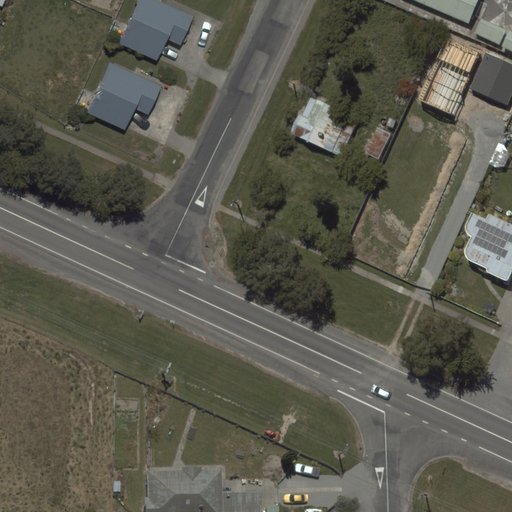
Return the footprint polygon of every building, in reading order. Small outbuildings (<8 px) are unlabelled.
[(195,18),(155,0),(135,0),(115,43),(151,61),(163,37),(181,46),(195,18)] [(413,0),(469,26),(481,0),(413,0)] [(511,34),(483,21),(476,36),(511,52),(511,34)] [(160,84),(105,57),(81,109),(117,126),(128,102),(147,111),(160,84)] [(305,128),(300,138),(340,157),(360,116),(307,90),(292,121),(305,128)] [(395,137),(372,124),(348,167),(372,180),(395,137)] [(511,224),(491,214),(488,220),(472,212),(462,231),(475,238),(465,258),(492,271),(489,276),(508,285),(511,276),(511,224)] [(225,469),(137,470),(137,511),(273,511),(273,483),(226,484),(225,469)]
